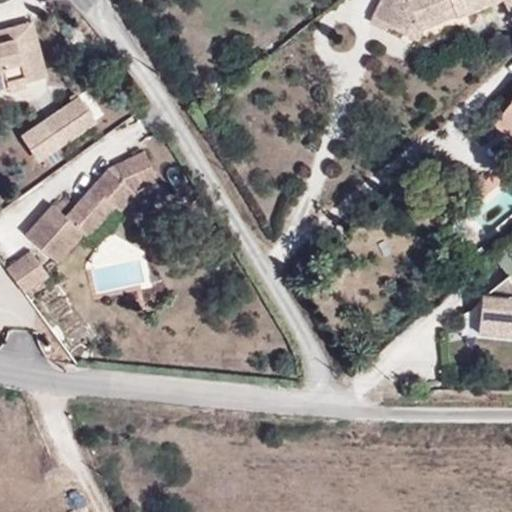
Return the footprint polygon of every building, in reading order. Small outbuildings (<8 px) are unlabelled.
[(443,0),(448,0),(455,13),(457,17),(494,0),(502,0),(508,11),(511,9),(511,0),(379,0),(370,17),(402,31),(411,14),(443,0)] [(422,28),(455,13),(448,0),(443,0),(411,14),(402,31),(417,39),(422,28)] [(11,25),(14,36),(26,84),(50,78),(35,19),(11,25)] [(0,91),(26,84),(14,36),(0,39),(0,91)] [(21,133),(40,162),(99,123),(80,93),(21,133)] [(511,96),(493,123),(511,137),(511,96)] [(108,167),(66,214),(53,202),(26,232),(60,262),(85,233),(90,238),(117,206),(123,211),(139,194),(160,180),(145,150),(108,167)] [(510,274),(505,278),(504,297),(480,296),(478,333),(511,334),(511,240),(494,255),(509,273),(510,274)] [(50,274),(32,250),(5,268),(24,293),(50,274)] [(510,274),(509,273),(480,296),(504,297),(505,278),(510,274)]
